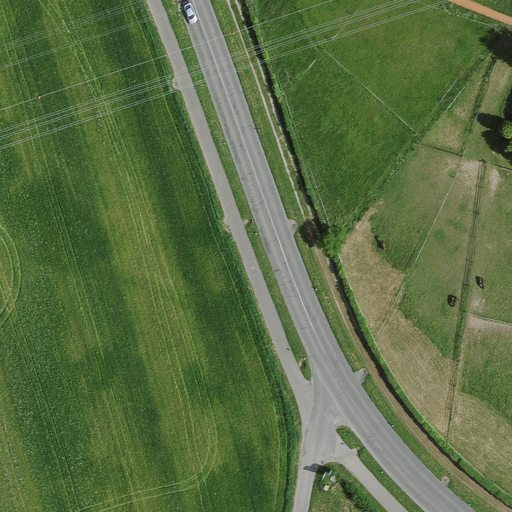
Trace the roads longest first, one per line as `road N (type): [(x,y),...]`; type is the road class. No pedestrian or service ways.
road 1 (track): [(510,511),(421,434),(360,342),(232,0)]
road 2 (primary): [(191,0),(325,353),(370,425),(450,511)]
road 3 (track): [(154,0),(316,424),(400,511)]
road 4 (track): [(300,511),(316,424),(344,390)]
